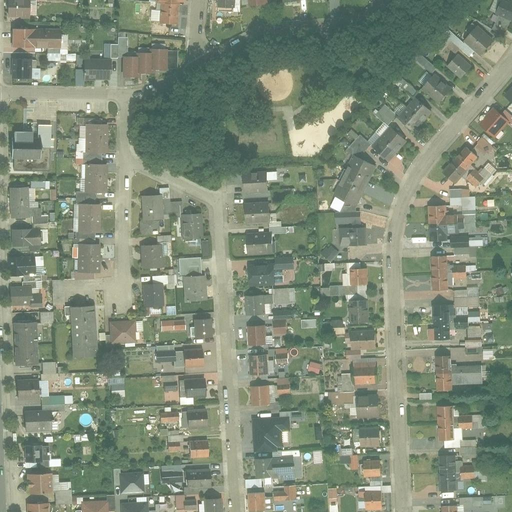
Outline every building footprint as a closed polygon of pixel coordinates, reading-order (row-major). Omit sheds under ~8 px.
[(237,11),(236,0),(219,0),(219,11),(237,11)] [(268,11),(267,0),(250,0),(251,11),(268,11)] [(511,5),(498,0),(492,0),(486,15),(503,22),(511,5)] [(7,20),(30,20),(30,2),(7,2),(7,20)] [(179,7),(161,4),(160,25),(177,26),(179,7)] [(495,42),(474,25),(462,41),(483,58),(495,42)] [(59,50),(59,31),(12,31),(12,50),(59,50)] [(123,62),(123,78),(139,78),(139,70),(155,71),(155,69),(167,69),(168,61),(173,61),(174,51),(152,50),(152,57),(140,57),(140,62),(123,62)] [(472,73),(451,54),(438,68),(459,87),(472,73)] [(110,74),(110,59),(81,59),(81,74),(110,74)] [(11,85),(30,85),(30,62),(11,62),(11,85)] [(455,97),(435,78),(422,91),(442,110),(455,97)] [(410,133),(426,114),(414,103),(397,121),(385,110),(374,121),(384,130),(376,138),(379,141),(372,149),(361,139),(346,154),(355,162),(335,203),(339,204),(333,219),(336,253),(364,251),(362,218),(355,218),(355,212),(374,172),(358,163),(370,151),(383,164),(402,143),(389,131),(397,122),(410,133)] [(492,114),(479,130),(494,143),(506,128),(511,133),(511,122),(504,116),(500,120),(492,114)] [(106,127),(86,127),(86,198),(79,198),(79,273),(98,273),(98,245),(94,245),(94,234),(98,234),(98,208),(92,208),(92,198),(105,198),(105,172),(100,172),(100,158),(106,158),(106,127)] [(483,158),(494,150),(484,137),(473,145),(483,158)] [(54,142),(14,142),(14,170),(54,170),(54,142)] [(478,166),(465,155),(444,179),(458,190),(461,187),(473,197),(481,187),(489,194),(499,182),(485,170),(477,179),(471,174),(478,166)] [(273,179),(253,179),(253,193),(273,193),(273,179)] [(28,190),(13,190),(14,219),(29,219),(28,190)] [(427,213),(430,247),(447,246),(446,236),(477,233),(475,202),(462,203),(461,194),(449,195),(450,211),(460,210),(461,220),(446,222),(445,212),(427,213)] [(181,218),(181,200),(146,200),(146,220),(143,220),(143,235),(163,235),(163,218),(181,218)] [(256,210),(256,225),(277,225),(277,210),(256,210)] [(202,218),(182,218),(182,242),(203,241),(202,218)] [(37,232),(15,232),(15,246),(37,246),(37,232)] [(252,240),(252,256),(276,255),(276,239),(252,240)] [(169,264),(168,240),(146,240),(146,264),(169,264)] [(468,242),(450,243),(451,259),(468,258),(468,242)] [(37,257),(12,257),(12,273),(37,273),(37,257)] [(201,277),(201,262),(180,262),(180,287),(190,287),(190,306),(206,306),(206,277),(201,277)] [(450,262),(433,262),(433,298),(450,298),(450,262)] [(367,290),(367,268),(352,268),(352,290),(367,290)] [(254,272),(254,286),(277,285),(277,271),(254,272)] [(171,276),(153,276),(153,306),(171,306),(171,276)] [(51,280),(52,304),(63,304),(62,279),(51,280)] [(343,285),(323,286),(323,296),(344,295),(343,285)] [(245,298),(246,318),(272,316),(271,307),(297,305),(296,289),(272,291),(272,296),(245,298)] [(477,289),(453,290),(454,306),(478,305),(477,289)] [(28,290),(10,290),(10,303),(28,303),(28,290)] [(370,327),(369,304),(355,304),(355,327),(370,327)] [(94,358),(92,305),(71,305),(73,358),(94,358)] [(474,322),(451,323),(451,310),(436,310),(437,344),(452,344),(452,334),(474,333),(474,322)] [(52,311),(39,312),(39,323),(52,323),(52,311)] [(38,366),(38,315),(21,315),(21,366),(38,366)] [(209,340),(209,318),(199,318),(199,340),(209,340)] [(290,337),(290,319),(275,319),(275,337),(290,337)] [(136,324),(113,324),(114,346),(137,345),(136,324)] [(268,325),(252,325),(252,346),(268,346),(268,325)] [(377,338),(354,339),(354,355),(377,354),(377,338)] [(482,352),(481,339),(465,340),(465,353),(482,352)] [(275,364),(287,363),(287,348),(275,348),(275,364)] [(204,369),(204,353),(186,353),(186,369),(204,369)] [(269,375),(269,355),(254,355),(254,376),(269,375)] [(452,358),(438,358),(438,397),(454,397),(454,384),(480,384),(480,365),(452,365),(452,358)] [(319,373),(321,363),(309,362),(308,371),(319,373)] [(57,383),(57,365),(40,365),(40,384),(57,383)] [(355,380),(344,380),(344,408),(361,408),(360,418),(381,419),(381,403),(360,403),(360,386),(376,386),(376,369),(355,369),(355,380)] [(109,396),(123,396),(124,378),(109,378),(109,396)] [(277,394),(288,393),(287,378),(276,379),(277,394)] [(205,382),(175,383),(175,400),(206,400),(205,382)] [(42,404),(42,385),(20,385),(20,404),(42,404)] [(270,409),(270,388),(255,388),(256,409),(270,409)] [(176,421),(176,412),(170,412),(169,408),(158,409),(159,422),(176,421)] [(56,410),(28,410),(28,428),(56,427),(56,410)] [(481,421),(455,421),(455,411),(440,411),(440,446),(456,446),(456,434),(481,434),(481,421)] [(208,430),(208,412),(191,412),(191,430),(208,430)] [(273,448),(273,427),(257,428),(258,449),(273,448)] [(378,450),(378,431),(358,432),(359,450),(378,450)] [(166,436),(167,451),(186,450),(185,435),(166,436)] [(43,461),(43,443),(26,443),(26,461),(43,461)] [(209,460),(209,444),(192,444),(193,460),(209,460)] [(486,447),(459,447),(459,460),(486,460),(486,447)] [(338,449),(339,465),(356,464),(355,456),(351,456),(351,448),(338,449)] [(458,493),(458,481),(483,481),(483,469),(458,469),(458,460),(442,460),(442,494),(458,493)] [(263,463),(264,480),(300,479),(299,462),(263,463)] [(381,478),(381,462),(360,463),(360,478),(381,478)] [(181,482),(180,465),(160,466),(160,483),(181,482)] [(119,493),(143,492),(143,484),(148,484),(147,471),(119,473),(119,468),(112,469),(113,485),(119,485),(119,493)] [(210,488),(210,471),(193,471),(193,488),(210,488)] [(54,488),(54,476),(31,476),(31,494),(53,494),(53,503),(70,503),(70,488),(54,488)] [(261,487),(261,479),(245,480),(245,488),(261,487)] [(296,500),(296,486),(273,487),(274,501),(296,500)] [(329,511),(337,511),(336,488),(328,488),(329,511)] [(174,495),(175,509),(195,508),(195,499),(184,500),(183,494),(174,495)] [(218,511),(219,496),(206,496),(205,511),(218,511)] [(267,511),(268,496),(252,497),(252,511),(267,511)] [(158,511),(159,504),(154,504),(154,510),(147,511),(146,497),(135,498),(135,502),(119,502),(119,511),(158,511)] [(384,511),(385,497),(367,497),(367,511),(384,511)] [(482,506),(482,497),(459,497),(459,504),(472,504),(473,507),(482,506)]
